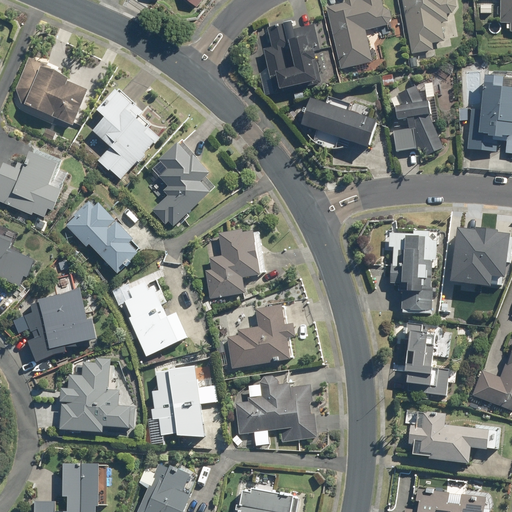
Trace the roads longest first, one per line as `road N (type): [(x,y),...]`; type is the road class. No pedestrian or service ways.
road 1 (tertiary): [(311,216),(351,329),(363,394),(355,511)]
road 2 (residential): [(311,216),(399,190),(511,192)]
road 3 (tertiary): [(192,73),(242,120),(311,216)]
road 4 (residential): [(0,353),(20,386),(27,441),(0,506)]
road 5 (tertiary): [(51,0),(126,32),(192,73)]
